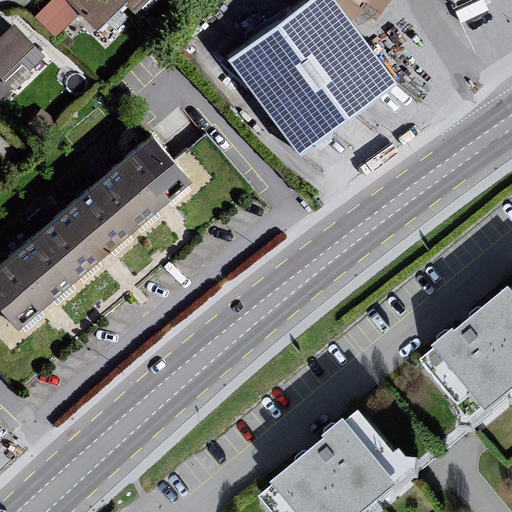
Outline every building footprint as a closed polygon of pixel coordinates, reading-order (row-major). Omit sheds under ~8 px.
[(47,0),(32,15),(50,34),(73,12),(89,28),(118,0),(124,0),(132,7),(139,0),(47,0)] [(393,85),(331,0),(303,0),(225,56),(296,154),(393,85)] [(347,0),(371,17),(383,0),(347,0)] [(0,99),(44,57),(9,21),(0,29),(0,99)] [(0,255),(0,311),(13,328),(189,184),(147,134),(0,255)] [(463,442),(472,434),(511,401),(511,285),(417,363),(447,399),(436,408),(463,442)] [(385,511),(430,476),(407,447),(397,456),(362,414),(257,499),(267,511),(385,511)]
